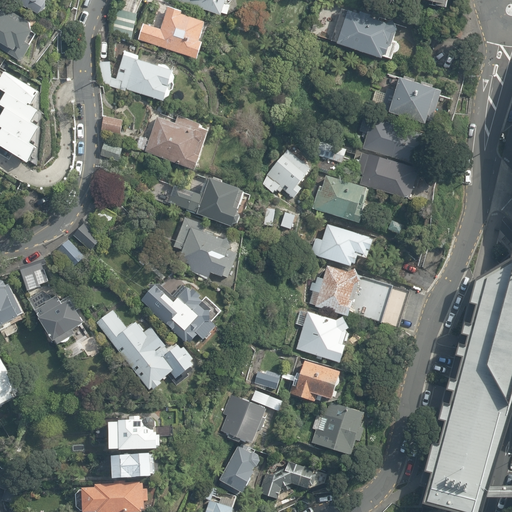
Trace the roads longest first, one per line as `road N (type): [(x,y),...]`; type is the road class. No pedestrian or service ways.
road 1 (residential): [(334,511),(372,500),(391,469),(432,312),(480,198),(505,28)]
road 2 (residential): [(97,0),(84,33),(85,148),(76,196),(45,230),(0,246)]
